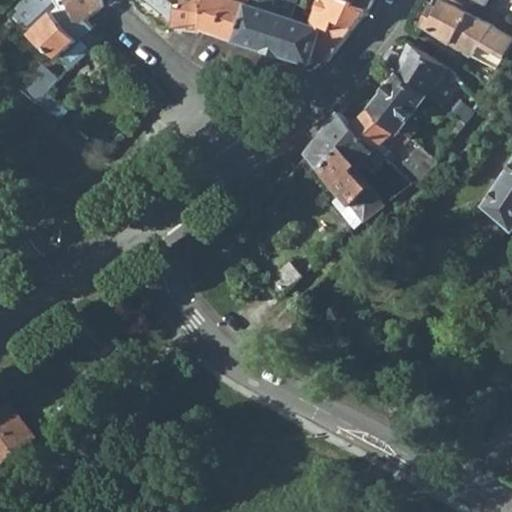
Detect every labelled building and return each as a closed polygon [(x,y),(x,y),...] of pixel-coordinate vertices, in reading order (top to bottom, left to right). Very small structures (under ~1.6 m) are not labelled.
[(28,0),(15,15),(28,27),(51,0),(28,0)] [(61,5),(57,0),(51,0),(28,27),(35,33),(54,12),(61,5)] [(104,6),(102,0),(71,0),(81,24),(82,25),(87,19),(88,21),(104,6)] [(151,0),(176,19),(180,0),(151,0)] [(180,0),(176,19),(173,27),(204,32),(204,29),(209,0),(180,0)] [(250,4),(237,0),(209,0),(204,29),(237,41),(250,4)] [(267,52),(284,57),(285,56),(313,65),(315,58),(325,27),(315,24),(295,18),(281,14),(285,0),(250,0),(250,4),(237,41),(267,50),(267,52)] [(285,0),(281,14),(295,18),(300,4),(287,0),(285,0)] [(315,58),(329,63),(371,10),(347,0),(323,0),(316,20),(315,24),(325,27),(315,58)] [(347,0),(371,10),(374,0),(347,0)] [(424,25),(501,69),(511,50),(511,35),(446,0),(444,0),(440,7),(434,3),(424,25)] [(35,33),(72,67),(104,37),(88,21),(87,19),(82,25),(81,24),(73,31),(54,12),(35,33)] [(404,130),(436,86),(442,91),(445,86),(460,100),(471,119),(484,103),(481,95),(451,67),(414,44),(407,56),(393,49),(388,61),(398,73),(397,75),(375,103),(372,107),(399,135),(404,130)] [(28,97),(38,106),(54,88),(45,79),(28,97)] [(43,109),(60,124),(71,112),(57,100),(52,105),(49,102),(43,109)] [(377,150),(382,154),(387,149),(398,158),(414,141),(404,130),(399,135),(372,107),(368,111),(353,126),(375,151),(377,150)] [(344,146),(362,165),(369,158),(382,170),(391,162),(382,154),(377,150),(375,151),(353,126),(341,112),(309,154),(323,170),(344,146)] [(404,162),(422,177),(439,162),(419,145),(404,162)] [(323,170),(367,221),(388,204),(383,198),(366,180),(357,170),(362,165),(344,146),(323,170)] [(357,170),(366,180),(371,174),(362,165),(357,170)] [(511,167),(486,205),(511,228),(511,167)] [(366,180),(383,198),(389,194),(371,174),(366,180)] [(394,200),(389,194),(383,198),(388,204),(394,200)] [(266,282),(280,299),(305,276),(291,260),(266,282)] [(102,316),(116,335),(120,332),(122,335),(130,328),(128,325),(136,319),(132,313),(123,301),(102,316)] [(81,336),(107,361),(122,348),(95,322),(81,336)] [(0,462),(36,435),(13,403),(0,413),(0,412),(0,462)]
